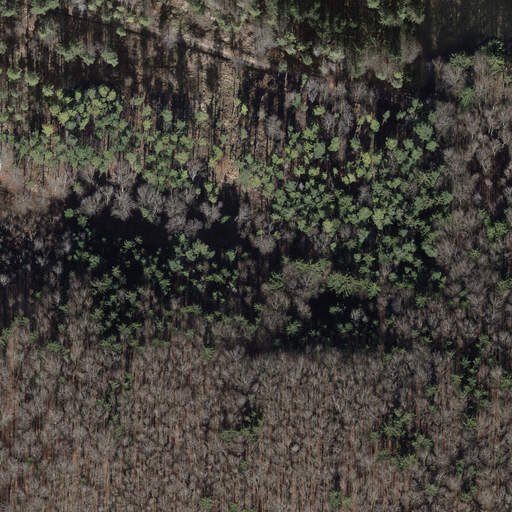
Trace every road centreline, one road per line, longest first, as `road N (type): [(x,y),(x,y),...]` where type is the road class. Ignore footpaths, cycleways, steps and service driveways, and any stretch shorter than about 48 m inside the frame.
road 1 (track): [(511,213),(400,229),(324,296),(173,400),(103,474),(66,489),(0,492)]
road 2 (track): [(18,0),(370,97),(511,123)]
road 3 (track): [(511,353),(491,319),(424,256),(422,224)]
